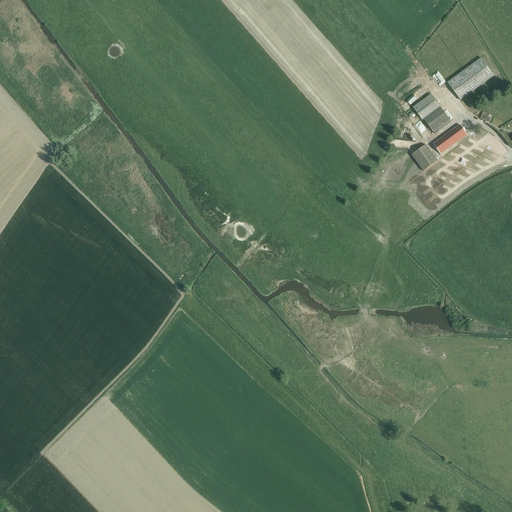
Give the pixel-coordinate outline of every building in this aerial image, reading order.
[(447,83),(460,100),(494,76),(481,58),(447,83)] [(442,84),(447,80),(439,71),(435,74),(442,84)] [(424,120),(433,132),(449,120),(431,95),(413,108),(422,120),(424,120)] [(445,108),(452,120),(459,116),(453,104),(445,108)] [(483,113),(480,119),(490,123),(493,115),(488,113),(487,114),(483,113)] [(433,144),(440,154),(467,135),(460,125),(433,144)] [(424,171),(438,161),(426,145),(412,155),(424,171)]
